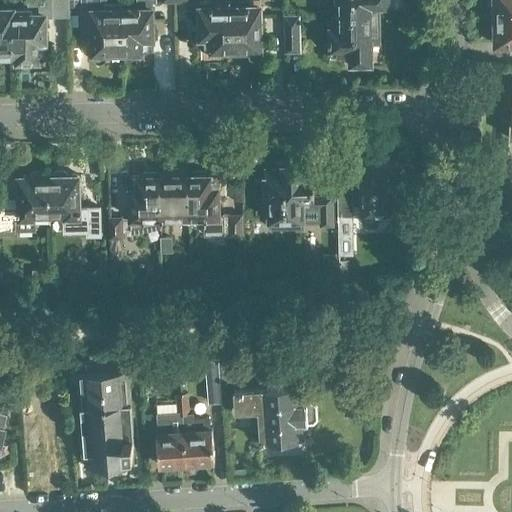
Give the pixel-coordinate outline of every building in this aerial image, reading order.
[(38,58),(43,58),(43,44),(44,44),(44,12),(53,12),(53,14),(68,13),(68,0),(29,0),(29,12),(14,12),(14,53),(13,53),(13,59),(17,59),(20,59),(23,63),(33,63),(36,59),(38,59),(38,58)] [(107,55),(124,55),(123,7),(107,7),(106,0),(68,0),(69,8),(92,7),(93,56),(94,57),(94,59),(96,61),(97,61),(99,62),(101,62),(102,61),(104,60),(105,59),(106,57),(107,55)] [(123,7),(124,55),(135,55),(139,50),(151,50),(151,38),(153,38),(152,0),(137,0),(137,7),(123,7)] [(231,53),(230,4),(213,5),(212,0),(199,0),(200,37),(203,37),(203,49),(215,49),(219,53),(231,53)] [(230,4),(231,53),(248,53),(248,54),(249,56),(251,58),(254,58),(256,58),(258,57),(260,54),(261,52),(260,0),(246,0),(246,4),(230,4)] [(331,15),(377,13),(377,4),(388,3),(388,0),(328,0),(329,3),(331,3),(331,15)] [(511,0),(494,0),(491,2),(491,11),(496,14),(496,15),(511,14),(511,0)] [(0,53),(13,53),(14,53),(14,12),(0,10),(0,53)] [(378,41),(377,13),(331,15),(332,35),(330,35),(330,38),(332,38),(333,54),(353,53),(353,67),(372,66),(371,41),(378,41)] [(511,14),(496,15),(496,17),(492,19),(492,29),(496,31),(496,44),(511,43),(511,14)] [(300,15),(286,15),(286,51),(301,51),(300,15)] [(352,169),(339,169),(340,218),(340,258),(353,258),(353,218),(352,216),(363,215),(363,218),(377,218),(377,212),(397,212),(396,192),(394,192),(394,169),(388,169),(388,163),(371,163),(371,169),(362,170),(362,172),(352,172),(352,170),(352,169)] [(303,226),(321,226),(334,225),(334,198),(314,198),(313,166),(283,166),(283,168),(265,168),(265,194),(269,194),(269,214),(267,214),(267,223),(272,227),(303,227),(303,226)] [(190,225),(189,172),(180,172),(178,169),(169,169),(168,172),(158,172),(159,225),(172,225),(190,225)] [(50,213),(49,175),(46,175),(42,171),(34,172),(30,175),(19,176),(19,209),(0,208),(0,229),(12,229),(12,222),(34,222),(34,213),(50,213)] [(100,235),(100,207),(80,207),(79,174),(68,174),(64,171),(55,171),(52,175),(49,175),(50,213),(65,213),(65,215),(68,215),(68,229),(87,229),(87,235),(100,235)] [(218,227),(217,174),(204,174),(204,171),(189,172),(190,225),(200,225),(200,228),(218,227)] [(159,225),(158,172),(142,173),(142,176),(130,176),(130,216),(109,217),(109,238),(122,238),(122,225),(126,225),(126,236),(159,231),(159,225)] [(229,214),(229,233),(229,234),(241,234),(241,214),(229,214)] [(170,237),(160,237),(160,251),(170,251),(170,237)] [(51,269),(32,269),(33,286),(51,285),(51,269)] [(253,351),(223,353),(223,354),(224,365),(225,380),(231,380),(252,378),(256,378),(255,365),(254,365),(253,351)] [(222,401),(219,353),(206,353),(209,402),(222,401)] [(18,364),(0,364),(0,385),(19,384),(19,381),(18,364)] [(141,366),(142,378),(154,377),(153,365),(141,366)] [(79,374),(85,464),(84,464),(84,465),(137,462),(137,460),(135,460),(134,448),(135,448),(134,436),(135,436),(134,420),(133,420),(129,370),(130,370),(130,369),(77,372),(77,374),(79,374)] [(302,385),(234,389),(235,411),(258,410),(260,441),(304,438),(303,422),(313,422),(317,417),(316,405),(313,401),(302,401),(302,385)] [(184,392),(177,392),(177,402),(190,402),(189,391),(184,392)] [(159,431),(157,432),(159,464),(188,462),(185,413),(190,413),(190,402),(177,402),(178,412),(158,413),(159,431)] [(0,453),(7,449),(6,447),(7,443),(1,441),(6,423),(5,423),(9,407),(0,405),(0,453)] [(61,467),(67,467),(63,407),(34,409),(36,432),(34,432),(35,447),(37,447),(39,469),(45,469),(45,473),(62,471),(61,467)] [(190,413),(185,413),(188,462),(216,460),(214,428),(212,428),(211,417),(194,418),(194,413),(190,413)]
